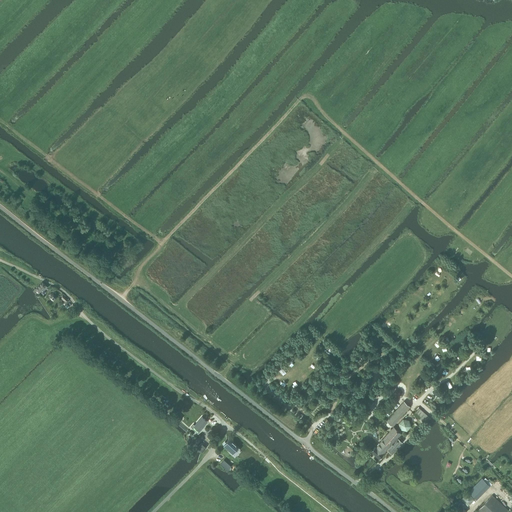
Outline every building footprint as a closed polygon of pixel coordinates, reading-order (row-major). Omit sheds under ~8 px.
[(39,292),(43,288),(45,290),(48,287),(43,282),(36,289),(39,292)] [(49,296),(48,296),(53,302),(58,297),(57,296),(58,295),(55,292),(54,293),(53,292),(53,293),(52,292),(48,295),(49,296)] [(393,425),(410,406),(404,400),(387,420),(393,425)] [(425,422),(430,417),(419,407),(413,413),(425,422)] [(193,424),(191,427),(198,434),(203,428),(202,427),(207,421),(202,416),(194,425),(193,424)] [(383,453),(387,448),(391,443),(401,433),(394,426),(376,446),(375,446),(371,450),(379,458),(383,453)] [(400,436),(398,438),(393,444),(391,443),(387,448),(389,449),(388,449),(392,453),(402,442),(400,440),(402,438),(400,436)] [(229,439),(224,445),(235,455),(240,449),(229,439)] [(201,443),(198,447),(198,448),(198,449),(201,452),(201,451),(202,451),(203,452),(207,447),(206,446),(203,443),(202,444),(201,443)] [(231,466),(224,460),(221,463),(228,470),(231,466)] [(482,477),(469,491),(477,499),(490,485),(482,477)] [(467,493),(462,499),(467,504),(473,499),(467,493)] [(510,511),(492,494),(481,506),(480,506),(477,510),(476,509),(473,511),(510,511)]
